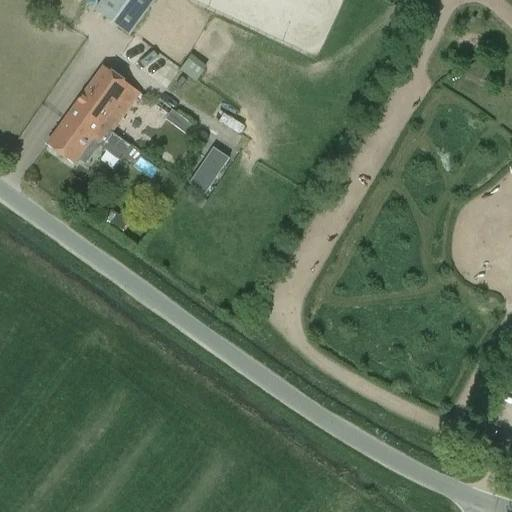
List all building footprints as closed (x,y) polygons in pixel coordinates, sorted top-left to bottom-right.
[(101,0),(94,10),(103,17),(129,36),(154,0),(101,0)] [(189,58),(186,63),(181,70),(197,81),(202,73),(205,69),(189,58)] [(75,106),(112,132),(140,93),(104,67),(75,106)] [(112,132),(75,106),(47,145),(73,164),(91,139),(101,146),(112,132)] [(170,123),(177,114),(172,110),(165,120),(170,123)] [(218,122),(239,134),(243,126),(223,114),(218,122)] [(213,148),(189,184),(205,195),(230,159),(213,148)]
